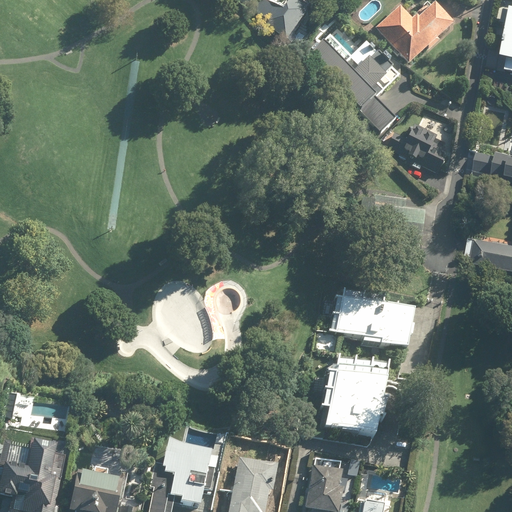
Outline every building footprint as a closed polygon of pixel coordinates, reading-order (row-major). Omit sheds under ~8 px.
[(280,45),(303,16),(286,2),(276,14),(261,3),(251,15),(265,27),(262,30),(280,45)] [(412,24),(397,9),(372,34),(405,68),(449,26),(430,7),(412,24)] [(511,12),(507,12),(499,64),(507,65),(505,74),(511,75),(511,12)] [(328,38),(303,61),(354,117),(358,113),(379,136),(394,123),(373,100),(397,79),(364,43),(347,59),(328,38)] [(402,142),(391,137),(383,151),(434,177),(446,153),(430,145),(433,139),(410,127),(402,142)] [(490,176),(490,182),(511,185),(511,158),(506,159),(505,163),(473,160),(472,174),(490,176)] [(401,204),(373,199),(365,250),(415,258),(423,214),(400,210),(401,204)] [(511,246),(469,239),(467,254),(470,254),(468,265),(511,271),(511,246)] [(406,352),(412,317),(377,311),(379,299),(345,293),(343,303),(338,302),(332,336),(366,341),(366,345),(406,352)] [(333,379),(328,378),(322,412),(327,413),(324,432),(374,440),(376,425),(380,425),(383,408),(379,408),(386,370),(336,361),(333,379)] [(44,494),(55,449),(30,442),(23,472),(0,466),(0,496),(29,504),(27,511),(53,511),(51,511),(55,497),(44,494)] [(65,511),(110,511),(115,487),(124,488),(129,459),(95,452),(90,479),(72,476),(65,511)] [(259,466),(262,456),(244,452),(241,462),(237,462),(225,511),(259,511),(264,496),(268,497),(274,470),(259,466)] [(182,511),(202,511),(208,477),(218,478),(220,464),(169,455),(166,473),(159,472),(152,511),(169,511),(170,509),(183,511),(182,511)] [(311,469),(302,511),(335,511),(339,493),(335,492),(338,475),(335,474),(337,465),(315,461),(313,470),(311,469)]
